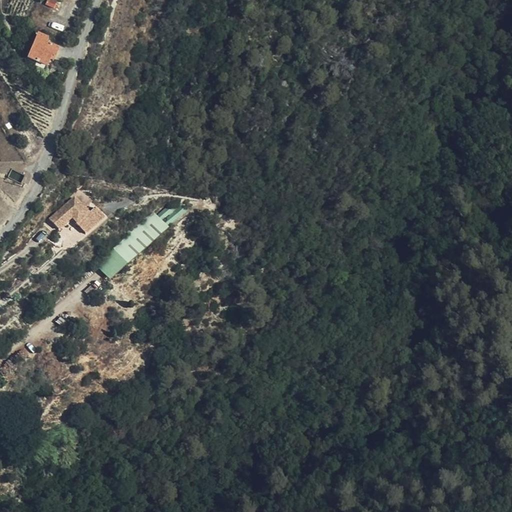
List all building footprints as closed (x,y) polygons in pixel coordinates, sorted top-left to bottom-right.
[(34,31),(14,21),(10,29),(30,39),(34,31)] [(55,58),(58,49),(55,47),(57,42),(37,34),(27,58),(46,66),(51,57),(55,58)] [(72,193),(75,196),(84,208),(91,202),(78,188),(72,193)] [(84,208),(75,196),(69,202),(71,204),(65,209),(63,207),(50,218),(59,228),(73,217),(80,225),(84,221),(92,231),(107,218),(96,207),(89,213),(84,208)] [(188,214),(183,203),(166,210),(168,213),(164,215),(167,223),(188,214)] [(109,277),(171,229),(158,213),(97,261),(109,277)] [(84,221),(80,225),(88,235),(92,231),(84,221)]
